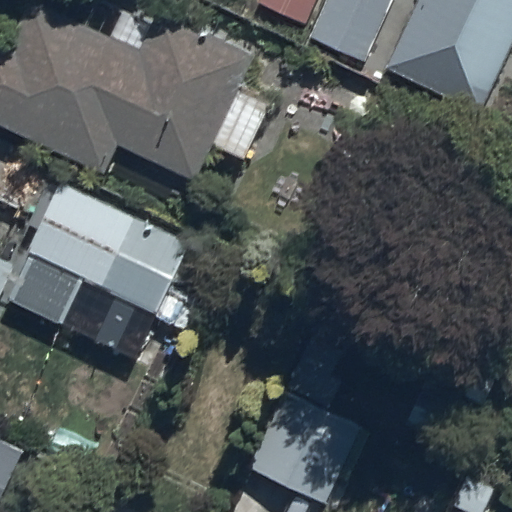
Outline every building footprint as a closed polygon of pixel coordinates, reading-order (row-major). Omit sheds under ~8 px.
[(0,20),(0,104),(106,156),(121,127),(198,165),(216,128),(248,144),(275,87),(241,71),(258,36),(184,0),(161,0),(158,6),(145,0),(130,0),(120,21),(77,0),(24,0),(12,26),(0,20)] [(289,0),(309,8),(312,0),(289,0)] [(387,0),(321,0),(311,22),(364,48),(387,0)] [(511,37),(511,0),(414,0),(392,50),(484,95),(511,37)] [(195,224),(62,165),(31,235),(36,237),(14,287),(64,309),(83,265),(161,300),(195,224)] [(0,284),(17,248),(0,240),(0,284)] [(308,394),(280,380),(259,422),(274,429),(262,453),(328,486),(365,414),(312,388),(308,394)] [(0,488),(25,438),(0,425),(0,488)] [(120,511),(102,503),(97,511),(120,511)]
